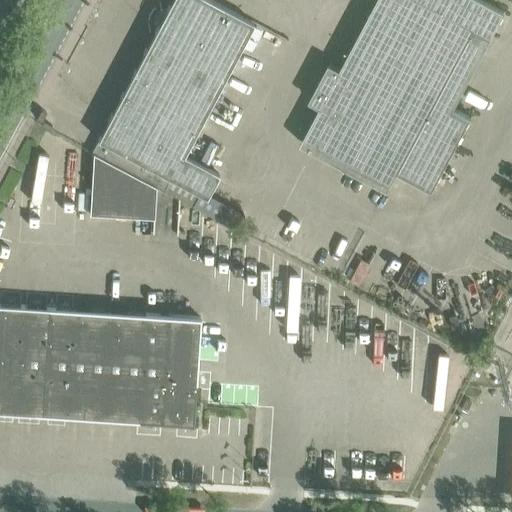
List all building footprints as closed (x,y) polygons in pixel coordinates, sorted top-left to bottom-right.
[(171,0),(91,151),(93,152),(124,169),(199,208),(218,172),(183,153),(253,22),(211,0),(171,0)] [(321,105),(302,142),(343,164),(342,166),(346,168),(347,166),(388,188),(397,170),(432,188),(471,115),(453,106),(504,10),(485,0),(377,0),(341,69),(329,63),(310,100),(321,105)] [(41,120),(46,111),(41,109),(36,117),(41,120)] [(93,152),(89,213),(121,215),(124,169),(93,152)] [(0,409),(41,412),(193,422),(200,316),(0,302),(0,409)] [(460,407),(466,410),(471,401),(465,398),(460,407)]
